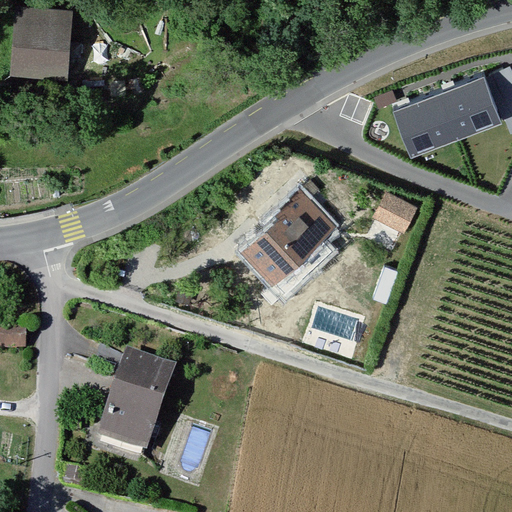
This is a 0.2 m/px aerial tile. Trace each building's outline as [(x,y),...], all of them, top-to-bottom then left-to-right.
[(73,8),(10,6),(8,74),(71,76),(73,8)] [(409,160),(505,124),(486,74),(390,110),(409,160)] [(338,224),(300,184),(237,244),(276,284),(338,224)] [(385,192),(372,219),(404,235),(417,208),(385,192)] [(0,342),(27,343),(28,322),(0,320),(0,342)] [(180,365),(125,345),(94,429),(149,449),(180,365)]
